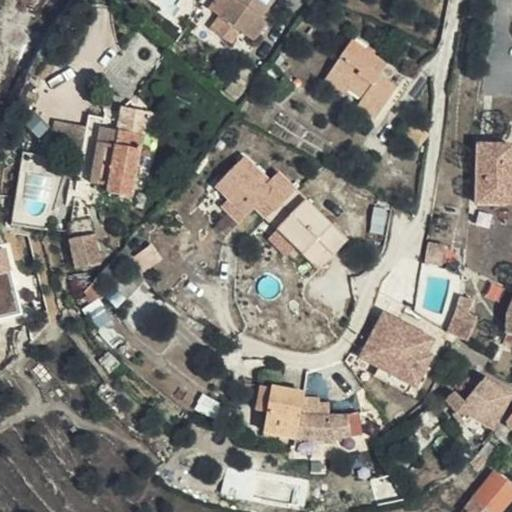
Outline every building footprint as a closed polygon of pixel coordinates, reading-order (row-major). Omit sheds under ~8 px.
[(215,0),(209,9),(220,17),(231,0),(215,0)] [(231,0),(220,17),(254,41),(269,21),(264,16),(275,0),(231,0)] [(352,41),(329,74),(349,88),(350,89),(363,98),(357,107),(376,120),(398,88),(382,75),(388,66),(352,41)] [(235,84),(246,90),(255,76),(245,69),(235,84)] [(349,88),(329,74),(323,83),(344,98),(349,88)] [(279,103),(296,85),(286,77),(270,95),(279,103)] [(239,101),(246,90),(235,84),(228,93),(239,101)] [(119,129),(145,134),(147,126),(158,128),(162,115),(123,106),(121,115),(119,129)] [(143,145),(145,134),(119,129),(121,115),(104,111),(103,118),(89,114),(87,131),(98,134),(90,182),(108,186),(106,192),(133,198),(142,155),(150,157),(152,148),(143,145)] [(416,153),(430,134),(410,120),(398,139),(416,153)] [(511,143),(475,145),(477,203),(511,201),(511,143)] [(298,247),(321,269),(351,238),(308,196),(269,236),(289,256),(298,247)] [(102,265),(95,236),(72,241),(77,270),(102,265)] [(444,245),(428,242),(425,264),(441,267),(444,245)] [(12,246),(0,247),(0,318),(24,314),(12,246)] [(134,259),(127,248),(86,292),(95,303),(103,294),(105,295),(114,287),(126,299),(139,285),(124,272),(134,259)] [(139,285),(146,278),(134,259),(124,272),(139,285)] [(448,310),(451,277),(426,275),(423,308),(448,310)] [(114,287),(105,295),(118,309),(126,299),(114,287)] [(460,295),(449,331),(469,344),(477,316),(469,312),(474,299),(460,295)] [(103,305),(85,317),(98,332),(104,327),(122,349),(130,342),(103,305)] [(412,330),(385,316),(383,319),(410,334),(412,330)] [(410,334),(383,319),(362,359),(380,367),(410,382),(433,339),(412,330),(410,334)] [(410,382),(380,367),(375,377),(405,391),(410,382)] [(456,391),(445,401),(465,424),(481,406),(500,416),(511,396),(511,391),(484,377),(465,399),(456,391)] [(303,397),(304,392),(260,383),(255,410),(267,414),(263,432),(297,438),(300,413),(303,397)] [(304,398),(304,392),(303,397),(300,413),(329,414),(329,405),(329,404),(320,402),(319,402),(319,399),(304,398)] [(329,414),(300,413),(297,438),(328,440),(329,414)] [(360,413),(349,415),(350,437),(362,435),(360,413)] [(349,415),(329,414),(328,440),(350,437),(349,415)] [(487,441),(470,462),(477,468),(494,447),(487,441)] [(500,511),(511,498),(511,486),(494,473),(463,511),(500,511)]
